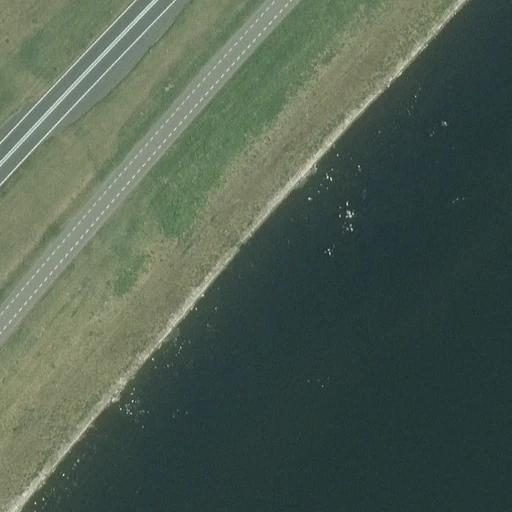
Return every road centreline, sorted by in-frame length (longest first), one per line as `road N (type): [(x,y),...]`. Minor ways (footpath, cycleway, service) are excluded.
road 1 (tertiary): [(0,326),(285,0)]
road 2 (trunk): [(0,173),(159,0)]
